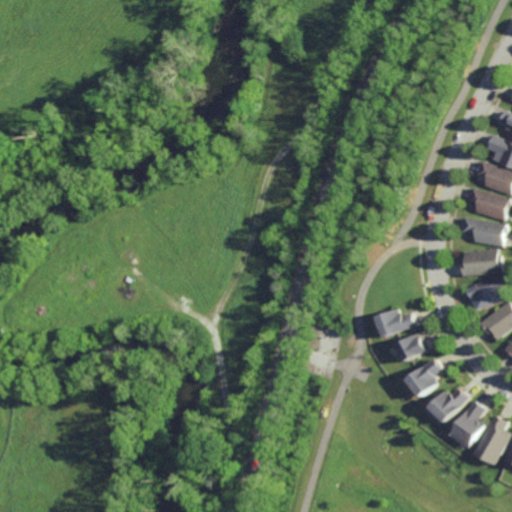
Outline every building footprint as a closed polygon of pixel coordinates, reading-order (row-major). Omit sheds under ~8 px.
[(511,127),(511,110),(510,109),(503,124),(511,127)] [(511,162),(509,161),(508,164),(499,160),(502,153),(494,149),(500,136),(511,141),(511,162)] [(499,166),(501,163),(511,167),(511,191),(490,182),(494,174),(486,171),(489,162),(499,166)] [(511,200),(506,217),(481,208),(484,201),(474,197),(479,183),(511,194),(511,200)] [(504,244),(479,238),(481,231),(468,228),(471,213),(509,221),(504,244)] [(500,252),(503,251),(505,270),(467,273),(466,258),(470,258),(469,248),(499,245),(500,252)] [(510,283),(506,284),(508,289),(509,289),(511,296),(480,308),(471,285),(501,274),(502,275),(506,273),(510,283)] [(511,327),(501,336),(496,330),(494,331),(485,320),(501,308),(500,307),(510,299),(511,301),(511,327)] [(406,309),(408,309),(409,313),(418,309),(423,323),(390,334),(382,312),(404,304),(406,309)] [(426,334),(427,333),(427,334),(428,333),(435,347),(411,359),(409,355),(406,356),(402,349),(405,347),(401,340),(424,329),(426,334)] [(425,394),(412,376),(440,355),(448,366),(440,372),(443,375),(441,377),(444,381),(425,394)] [(475,395),(451,420),(435,405),(451,389),(454,392),(456,390),(459,393),(465,386),(475,395)] [(490,406),(484,415),(491,421),(473,446),(454,432),(479,398),(490,406)] [(511,437),(498,462),(479,451),(499,415),(510,421),(506,427),(511,430),(511,437)]
